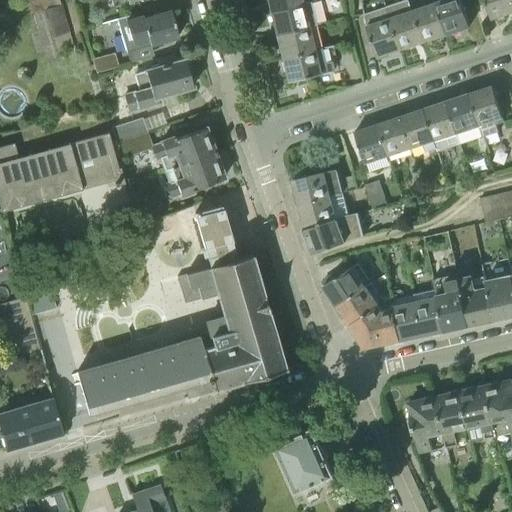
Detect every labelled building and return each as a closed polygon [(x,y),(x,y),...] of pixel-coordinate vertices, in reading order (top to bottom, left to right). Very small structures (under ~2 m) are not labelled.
[(267,0),(270,11),(310,1),(309,0),(267,0)] [(424,41),(446,34),(435,0),(428,0),(426,1),(425,0),(413,0),(410,1),(413,9),(424,41)] [(435,0),(446,34),(470,26),(461,0),(435,0)] [(484,0),(491,18),(511,11),(511,2),(511,0),(484,0)] [(275,34),(316,24),(310,1),(270,11),(275,34)] [(73,40),(64,2),(50,5),(59,43),(73,40)] [(378,56),(401,49),(390,16),(387,9),(369,14),(370,20),(367,24),(378,56)] [(401,49),(424,41),(413,9),(390,16),(401,49)] [(171,10),(142,19),(141,15),(130,18),(131,19),(127,21),(132,39),(136,38),(136,39),(147,36),(150,45),(178,36),(171,10)] [(281,57),(320,49),(319,44),(324,42),(319,23),(316,24),(275,34),(281,57)] [(320,49),(281,57),(282,61),(280,62),(282,70),(284,70),(287,81),(334,70),(331,61),(324,63),(320,49)] [(96,73),(119,66),(114,52),(92,59),(96,73)] [(159,100),(158,97),(193,87),(189,74),(191,71),(189,64),(186,62),(185,58),(162,65),(158,63),(150,65),(149,67),(143,69),(144,72),(133,75),(137,89),(122,94),(123,99),(124,98),(127,109),(126,109),(127,113),(161,103),(160,99),(159,100)] [(470,93),(481,129),(483,135),(499,130),(497,124),(505,121),(504,117),(493,85),(470,93)] [(474,131),(481,129),(470,93),(446,101),(461,144),(476,138),(474,131)] [(439,151),(461,144),(446,101),(424,108),(434,141),(436,140),(439,151)] [(432,142),(434,141),(424,108),(401,116),(414,155),(415,154),(417,161),(431,156),(429,150),(434,148),(432,142)] [(391,162),(414,155),(401,116),(378,123),(391,162)] [(116,141),(147,130),(143,119),(142,117),(111,128),(116,141)] [(372,169),(391,162),(378,123),(355,131),(366,163),(370,162),(372,169)] [(152,145),(153,147),(151,148),(152,151),(153,150),(155,157),(154,158),(155,162),(157,161),(161,172),(164,171),(216,152),(215,151),(218,150),(213,137),(210,138),(206,127),(176,137),(175,134),(160,139),(161,141),(152,145)] [(152,145),(147,130),(116,141),(121,159),(151,148),(153,147),(152,145)] [(114,186),(125,183),(120,167),(118,168),(108,132),(18,157),(14,142),(0,146),(0,203),(2,211),(113,180),(114,186)] [(216,152),(164,171),(168,181),(163,183),(165,187),(166,187),(168,196),(169,200),(179,196),(180,198),(194,193),(193,191),(195,191),(195,188),(224,178),(220,166),(224,165),(219,153),(216,154),(216,152)] [(299,204),(339,194),(344,192),(338,168),(293,179),(299,204)] [(403,193),(385,198),(379,180),(365,184),(373,208),(404,200),(403,193)] [(504,204),(511,202),(511,190),(502,193),(504,204)] [(483,210),(504,204),(502,193),(480,198),(483,210)] [(305,228),(344,215),(339,194),(299,204),(305,228)] [(486,221),(507,216),(504,204),(483,210),(486,221)] [(195,216),(209,266),(236,258),(231,240),(232,240),(223,208),(222,208),(221,205),(203,210),(194,212),(195,216)] [(344,215),(305,228),(303,229),(312,253),(346,241),(343,230),(363,225),(360,214),(357,215),(356,212),(344,215)] [(252,254),(236,258),(209,266),(176,276),(184,302),(215,293),(221,314),(204,319),(209,336),(210,336),(212,345),(203,347),(199,335),(198,335),(197,333),(77,369),(90,413),(199,381),(203,393),(214,390),(213,389),(224,386),(242,381),(285,368),(252,254)] [(337,304),(371,281),(358,263),(353,266),(335,278),(333,275),(324,281),(326,284),(324,285),(337,304)] [(494,319),(511,314),(511,271),(511,265),(484,271),(485,276),(494,319)] [(469,324),(459,276),(458,273),(434,278),(436,289),(444,330),(469,324)] [(469,324),(494,319),(485,276),(474,278),(473,273),(459,276),(469,324)] [(337,304),(350,324),(384,301),(371,281),(337,304)] [(421,334),(444,330),(436,289),(415,294),(415,293),(413,294),(421,334)] [(400,339),(421,334),(413,294),(392,300),(400,339)] [(0,303),(0,327),(10,363),(42,355),(25,297),(0,303)] [(365,347),(400,339),(392,300),(391,300),(390,297),(387,300),(365,347)] [(350,324),(365,347),(387,300),(385,301),(384,301),(350,324)] [(511,380),(485,386),(496,436),(499,451),(511,448),(511,380)] [(473,441),(496,436),(485,386),(462,391),(470,427),(473,441)] [(456,430),(470,427),(462,391),(435,397),(443,433),(446,446),(459,444),(456,430)] [(0,429),(6,451),(63,434),(52,397),(0,411),(0,429)] [(431,436),(443,433),(435,397),(408,403),(419,452),(434,449),(431,436)] [(313,429),(275,446),(295,492),(333,475),(313,429)] [(128,511),(152,511),(150,504),(165,499),(160,484),(131,494),(136,509),(128,511)] [(62,491),(52,494),(58,511),(62,511),(69,510),(62,491)] [(371,511),(372,510),(373,508),(373,506),(373,504),(371,502),(365,499),(361,501),(358,502),(357,505),(355,508),(357,510),(357,511),(371,511)]
